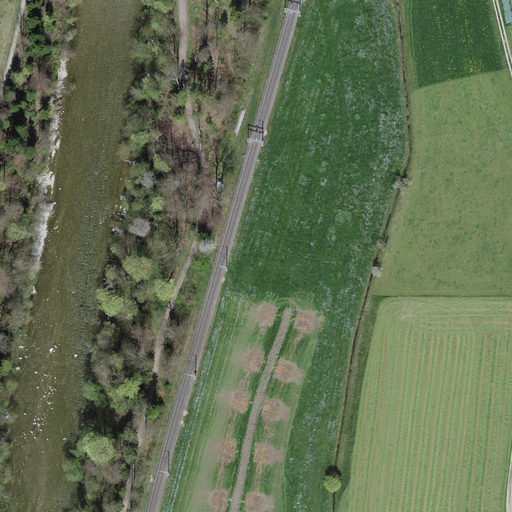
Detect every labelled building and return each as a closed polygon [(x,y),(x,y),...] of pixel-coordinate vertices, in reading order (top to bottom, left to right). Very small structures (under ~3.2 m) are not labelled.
[(347,0),(331,2),(332,12),(348,10),(347,0)] [(333,22),(351,20),(350,11),(332,13),(333,22)] [(344,68),(361,66),(361,59),(343,60),(344,68)] [(346,79),(364,75),(361,66),(344,70),(346,79)] [(316,84),(333,82),(332,74),(315,76),(316,84)] [(350,116),(367,117),(368,110),(350,109),(350,116)] [(351,128),(369,127),(368,118),(351,119),(351,128)] [(339,128),(338,119),(321,120),(321,129),(339,128)] [(314,157),(313,165),(331,166),(331,158),(314,157)] [(346,161),(345,168),(361,171),(363,165),(346,161)] [(313,166),(312,175),(330,176),(330,166),(313,166)] [(359,182),(361,173),(344,168),(342,177),(359,182)] [(337,215),(352,218),(354,210),(339,208),(337,215)] [(304,209),(303,218),(319,219),(320,210),(304,209)] [(335,215),(333,224),(349,229),(352,220),(335,215)] [(340,286),(341,270),(324,268),(322,284),(340,286)] [(293,278),(308,280),(309,271),(294,269),(293,278)]
